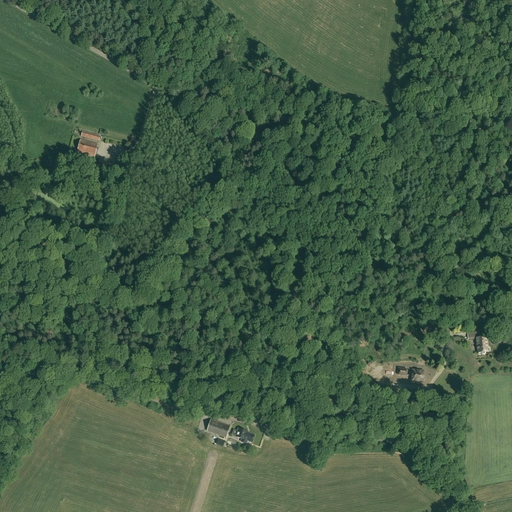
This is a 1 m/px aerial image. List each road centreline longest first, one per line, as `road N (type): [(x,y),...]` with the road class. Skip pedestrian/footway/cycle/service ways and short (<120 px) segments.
road 1 (unclassified): [(431,440),(332,356),(200,117),(9,0)]
road 2 (track): [(34,167),(124,153),(137,143),(154,87),(146,0)]
road 3 (unclassified): [(431,440),(293,437),(202,414)]
road 4 (unclassified): [(460,332),(446,338),(430,389),(461,409),(463,419),(436,445)]
